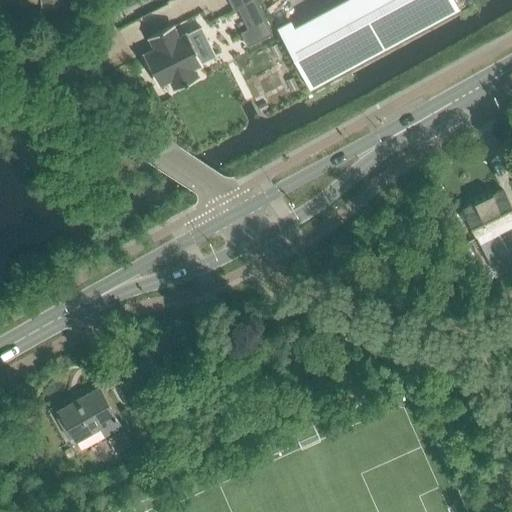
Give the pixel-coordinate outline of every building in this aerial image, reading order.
[(290,20),(276,28),(283,41),(310,91),(456,12),(453,7),(449,0),(359,0),(297,33),(290,20)] [(238,22),(240,17),(237,11),(231,9),(226,12),(224,18),(227,23),(232,25),(238,22)] [(201,64),(193,46),(186,33),(178,37),(174,30),(184,24),(177,10),(169,15),(174,24),(148,37),(153,49),(142,55),(157,85),(169,80),(174,90),(198,77),(193,68),(201,64)] [(77,170),(86,156),(71,147),(62,161),(77,170)] [(497,231),(511,223),(511,210),(502,189),(463,208),(478,241),(479,240),(493,270),(511,261),(497,231)] [(98,388),(58,411),(74,441),(106,422),(111,430),(119,425),(115,418),(115,417),(98,388)]
